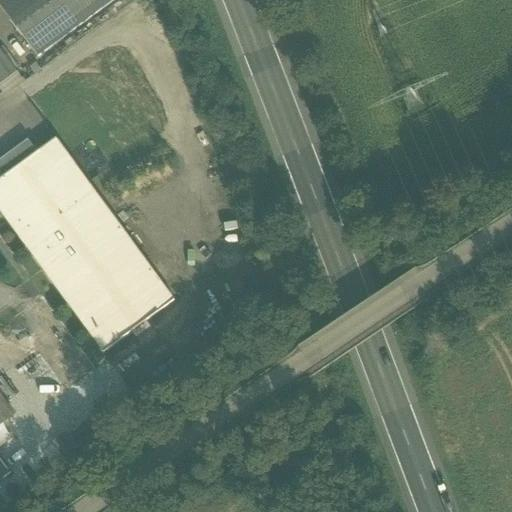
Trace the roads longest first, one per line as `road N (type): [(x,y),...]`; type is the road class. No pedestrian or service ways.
road 1 (primary): [(237,0),(433,511)]
road 2 (residential): [(85,511),(304,362)]
road 3 (unclassified): [(304,362),(511,227)]
